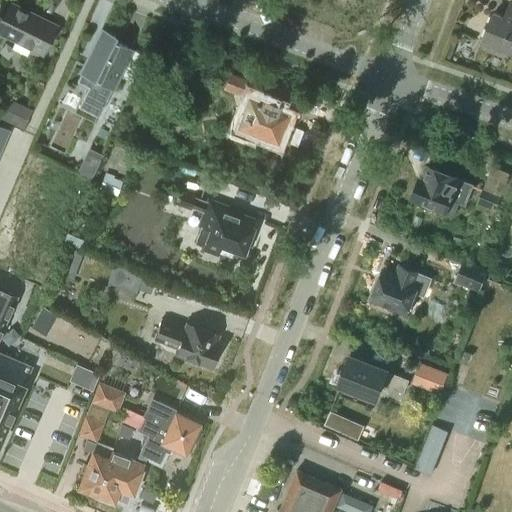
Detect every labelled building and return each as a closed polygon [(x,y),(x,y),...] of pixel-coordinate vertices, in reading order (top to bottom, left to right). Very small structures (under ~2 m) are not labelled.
[(0,34),(42,55),(56,27),(2,0),(0,4),(0,34)] [(507,59),(508,55),(510,52),(511,52),(511,0),(510,0),(507,8),(503,17),(493,13),(482,41),(487,43),(485,50),(507,59)] [(111,90),(131,51),(112,42),(114,38),(100,31),(79,74),(80,74),(76,83),(87,88),(77,108),(96,118),(111,90)] [(239,98),(246,81),(228,74),(222,90),(239,98)] [(261,104),(246,98),(240,111),(242,112),(237,128),(275,142),(276,140),(280,139),(283,133),(281,128),(287,114),(276,110),(278,105),(262,99),(261,104)] [(28,110),(6,100),(0,112),(0,117),(20,127),(28,110)] [(0,164),(17,129),(0,121),(0,164)] [(77,172),(90,178),(95,165),(82,160),(77,172)] [(472,185),(458,180),(458,178),(429,167),(423,181),(420,180),(413,198),(446,210),(450,199),(465,204),(472,185)] [(117,195),(122,181),(104,175),(99,189),(117,195)] [(495,208),(500,196),(484,190),(480,202),(495,208)] [(252,219),(208,203),(178,192),(174,204),(189,210),(190,208),(204,213),(199,227),(200,227),(194,244),(203,247),(203,248),(217,253),(220,246),(244,255),(252,235),(248,233),(252,219)] [(67,248),(57,275),(72,281),(82,253),(67,248)] [(480,291),(489,269),(463,259),(454,281),(480,291)] [(415,284),(419,273),(400,266),(396,276),(383,271),(373,299),(406,311),(416,285),(415,284)] [(141,275),(136,289),(149,294),(154,280),(141,275)] [(0,290),(0,438),(31,367),(0,353),(0,332),(16,297),(0,290)] [(185,329),(161,320),(153,341),(177,350),(175,354),(209,366),(216,346),(213,345),(216,336),(198,329),(197,324),(191,322),(186,325),(185,329)] [(405,392),(409,381),(349,358),(339,384),(345,386),(341,395),(368,405),(371,396),(377,398),(382,383),(395,388),(405,392)] [(438,393),(446,371),(420,362),(412,383),(438,393)] [(117,412),(125,392),(99,382),(91,402),(107,409),(117,412)] [(147,437),(137,457),(144,460),(145,458),(154,462),(160,460),(163,452),(168,454),(171,448),(183,454),(198,423),(175,412),(176,410),(158,401),(151,416),(146,413),(137,432),(147,437)] [(102,425),(107,409),(91,402),(85,418),(102,425)] [(331,411),(325,425),(338,431),(344,417),(331,411)] [(95,442),(102,425),(85,418),(79,436),(95,442)] [(432,424),(415,468),(430,474),(448,430),(432,424)] [(108,459),(112,449),(96,443),(92,453),(93,453),(78,488),(93,494),(107,459),(108,459)] [(143,464),(118,454),(115,462),(108,459),(107,459),(93,494),(94,494),(96,499),(109,504),(116,500),(121,490),(132,494),(143,464)] [(333,511),(335,509),(343,490),(298,470),(284,503),(279,511),(333,511)]
